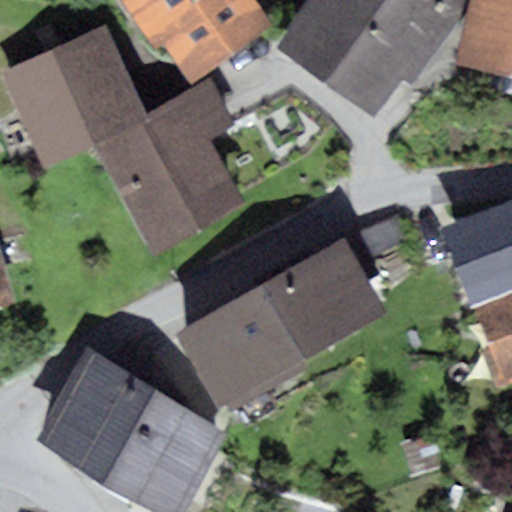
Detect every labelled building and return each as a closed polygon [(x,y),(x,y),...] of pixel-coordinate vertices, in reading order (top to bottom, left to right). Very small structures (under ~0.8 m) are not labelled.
[(118,0),(154,51),(163,45),(190,83),(272,27),(253,0),(118,0)] [(305,0),(273,49),(375,117),(401,78),(412,85),(467,3),(462,0),(305,0)] [(511,0),(469,0),(469,5),(455,66),(511,78),(511,0)] [(103,26),(0,73),(43,167),(89,146),(151,255),(244,202),(208,139),(234,124),(208,78),(144,115),(103,26)] [(511,199),(438,229),(469,308),(511,291),(511,199)] [(388,218),(345,244),(358,265),(401,239),(388,218)] [(345,244),(343,240),(262,287),(307,363),(388,315),(358,265),(345,244)] [(0,258),(0,307),(15,303),(0,258)] [(223,413),(307,363),(262,287),(178,338),(223,413)] [(511,295),(474,310),(503,385),(511,381),(511,295)] [(86,347),(80,358),(38,441),(152,511),(185,511),(227,434),(94,350),(86,347)]
